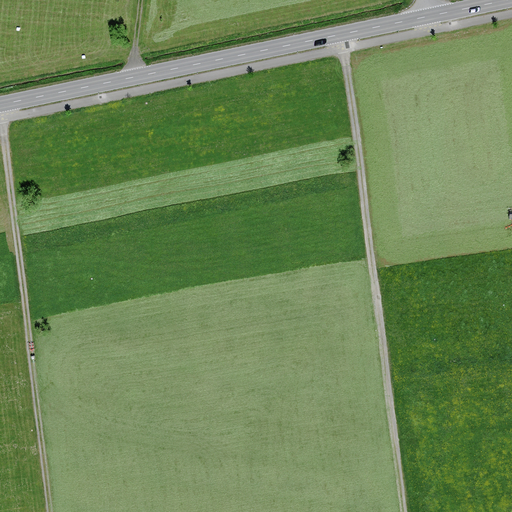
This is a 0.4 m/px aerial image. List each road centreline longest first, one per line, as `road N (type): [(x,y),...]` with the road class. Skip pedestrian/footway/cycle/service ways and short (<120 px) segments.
road 1 (track): [(340,34),(404,511)]
road 2 (secondary): [(0,104),(427,17)]
road 3 (track): [(0,104),(57,459)]
